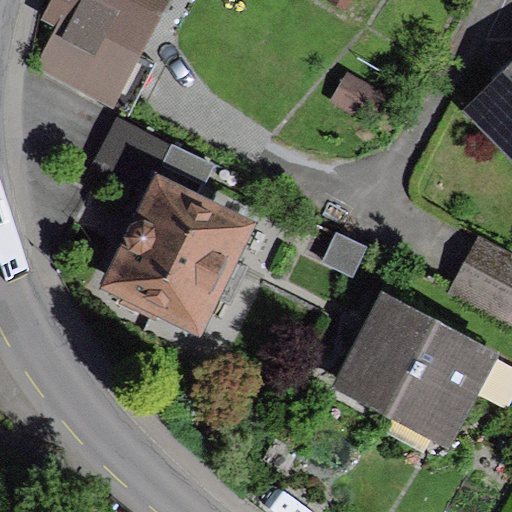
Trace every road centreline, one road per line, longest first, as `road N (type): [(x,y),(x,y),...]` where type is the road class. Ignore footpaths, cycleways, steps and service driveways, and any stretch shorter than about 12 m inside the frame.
road 1 (trunk): [(406,511),(0,446)]
road 2 (tertiary): [(0,237),(43,342),(111,452),(190,511)]
